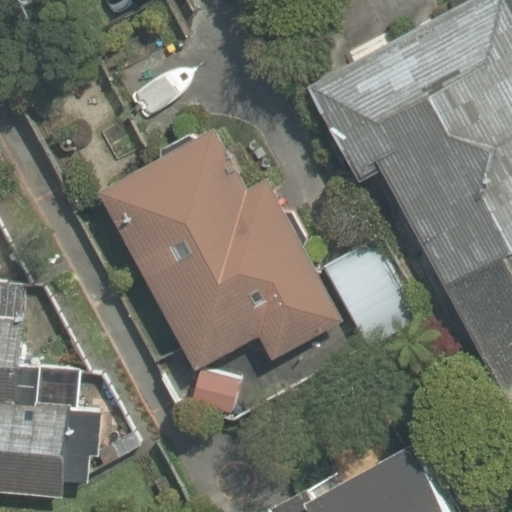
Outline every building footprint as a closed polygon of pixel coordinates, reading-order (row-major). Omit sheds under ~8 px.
[(511,0),(468,0),(312,84),(362,178),(390,164),(511,392),(511,0)] [(240,180),(210,125),(164,150),(100,186),(198,363),(262,328),(275,350),(330,320),(341,313),(261,168),(240,180)] [(424,305),(376,228),(325,259),(372,336),(424,305)] [(0,488),(69,492),(73,405),(32,403),(36,318),(0,316),(0,488)] [(473,511),(433,429),(263,511),(473,511)]
